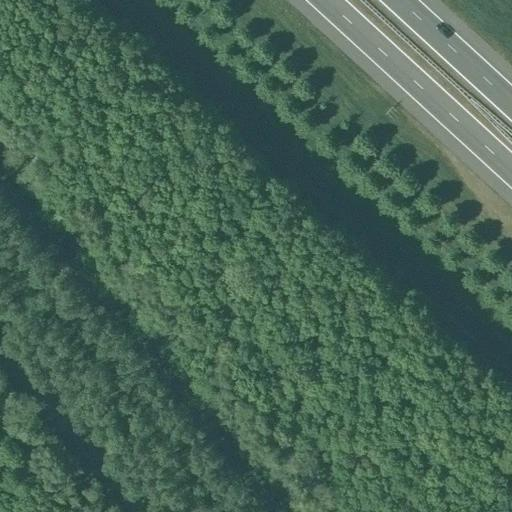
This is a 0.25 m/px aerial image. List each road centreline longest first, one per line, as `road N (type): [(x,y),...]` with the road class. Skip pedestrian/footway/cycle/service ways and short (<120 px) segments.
road 1 (motorway): [(321,0),(511,174)]
road 2 (motorway): [(511,104),(396,0)]
